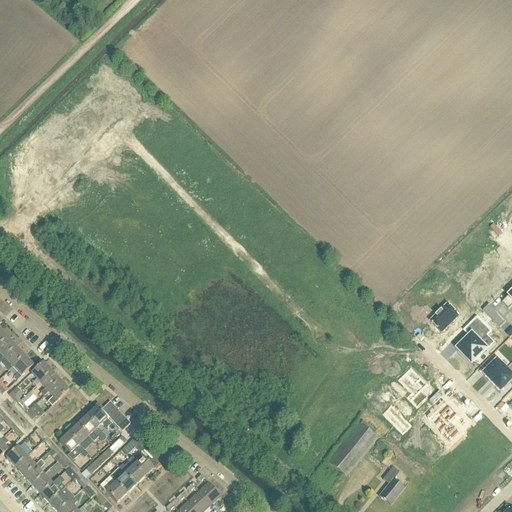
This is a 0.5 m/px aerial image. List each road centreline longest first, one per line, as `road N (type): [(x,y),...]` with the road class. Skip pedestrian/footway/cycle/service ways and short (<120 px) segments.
road 1 (unclassified): [(0,239),(334,511)]
road 2 (residential): [(0,293),(266,511)]
road 3 (track): [(235,248),(122,137),(102,145),(1,240)]
road 4 (track): [(134,0),(0,128)]
road 5 (residential): [(419,343),(511,435)]
